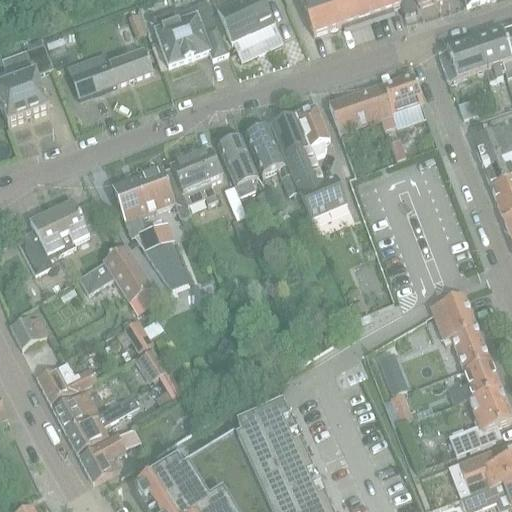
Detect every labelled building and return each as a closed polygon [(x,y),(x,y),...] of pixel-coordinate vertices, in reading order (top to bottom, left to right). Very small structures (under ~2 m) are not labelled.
[(210,0),(217,15),(232,48),(274,28),(261,0),(249,0),(240,4),(238,0),(234,0),(233,0),(210,0)] [(299,0),(313,39),(342,30),(331,0),(299,0)] [(348,0),(331,0),(342,30),(357,25),(348,0)] [(348,0),(357,25),(400,10),(396,0),(348,0)] [(396,0),(400,9),(401,9),(404,20),(417,16),(411,0),(415,0),(419,9),(445,0),(396,0)] [(463,0),(467,10),(496,0),(463,0)] [(229,59),(208,6),(181,16),(179,11),(158,18),(155,16),(151,18),(149,22),(150,26),(154,28),(156,34),(155,34),(168,71),(209,56),(212,64),(229,59)] [(511,36),(503,39),(511,64),(511,36)] [(506,81),(511,100),(511,64),(503,39),(502,37),(470,48),(480,77),(486,75),(490,86),(499,84),(506,81)] [(470,48),(438,59),(448,89),(461,84),(480,77),(470,48)] [(43,49),(0,64),(0,109),(8,130),(50,114),(37,80),(52,74),(43,49)] [(105,59),(68,72),(79,104),(153,77),(145,55),(109,68),(105,59)] [(412,80),(380,91),(391,120),(423,109),(412,80)] [(380,91),(328,110),(339,140),(354,183),(396,168),(384,134),(380,125),(391,122),(391,120),(380,91)] [(474,105),(459,110),(464,126),(479,121),(474,105)] [(295,119),(314,163),(324,159),(326,154),(323,148),(329,145),(314,111),(295,119)] [(295,119),(270,130),(288,174),(314,163),(295,119)] [(391,122),(380,125),(384,134),(395,130),(392,121),(391,122)] [(482,167),(511,155),(511,154),(511,136),(510,130),(473,144),(482,167)] [(289,202),(297,198),(285,171),(284,171),(267,131),(244,141),(261,181),(277,174),(289,202)] [(235,192),(257,182),(240,142),(218,152),(235,192)] [(171,174),(182,200),(200,193),(206,210),(217,207),(210,189),(221,184),(211,155),(170,170),(171,174)] [(491,191),(511,183),(511,158),(511,155),(482,167),(491,191)] [(314,163),(288,174),(310,225),(347,210),(335,182),(323,187),(314,163)] [(149,218),(174,208),(180,224),(190,221),(182,200),(171,174),(163,177),(162,174),(136,183),(142,199),(149,218)] [(142,199),(136,183),(112,192),(131,243),(134,242),(170,295),(192,286),(186,271),(182,272),(172,246),(173,245),(167,228),(149,235),(144,220),(149,218),(142,199)] [(511,183),(491,191),(503,222),(511,218),(511,183)] [(265,189),(255,194),(263,213),(273,208),(265,189)] [(73,247),(88,239),(89,240),(105,233),(101,223),(84,231),(72,206),(30,226),(33,234),(15,243),(33,279),(52,270),(49,264),(75,251),(73,247)] [(511,218),(503,222),(511,245),(511,218)] [(159,305),(125,252),(103,266),(104,267),(101,269),(111,285),(114,283),(138,319),(159,305)] [(88,299),(111,285),(101,269),(78,283),(88,299)] [(464,300),(431,313),(443,345),(450,342),(463,375),(488,365),(464,300)] [(355,318),(367,313),(363,304),(351,309),(355,318)] [(57,345),(64,341),(61,335),(54,338),(52,335),(47,338),(38,321),(33,324),(31,321),(9,332),(33,376),(65,358),(57,345)] [(330,342),(352,333),(348,325),(326,334),(330,342)] [(138,358),(151,350),(137,326),(124,335),(138,358)] [(308,358),(329,343),(324,336),(303,350),(308,358)] [(227,362),(234,349),(223,343),(216,356),(227,362)] [(167,375),(153,354),(135,366),(149,387),(167,375)] [(407,395),(392,360),(379,365),(393,400),(407,395)] [(463,375),(469,390),(448,398),(453,410),(468,404),(499,392),(488,365),(463,375)] [(36,383),(50,409),(97,384),(90,372),(71,382),(64,369),(36,383)] [(511,424),(499,392),(468,404),(479,431),(449,443),(456,460),(500,443),(495,432),(511,425),(511,424)] [(51,411),(65,436),(97,418),(101,416),(98,418),(85,393),(70,401),(51,411)] [(402,429),(414,425),(403,398),(391,402),(402,429)] [(97,418),(65,436),(76,457),(107,440),(101,430),(106,428),(138,411),(132,400),(101,416),(97,418)] [(178,467),(135,493),(146,511),(329,511),(283,407),(237,428),(239,433),(180,470),(178,467)] [(116,441),(103,448),(78,461),(92,488),(118,474),(112,463),(125,456),(125,455),(140,447),(132,433),(117,441),(116,441)] [(511,458),(494,466),(490,456),(456,469),(462,483),(453,487),(456,494),(465,491),(469,500),(502,488),(500,482),(511,477),(511,458)] [(502,488),(469,500),(459,504),(462,511),(488,511),(495,509),(496,511),(511,511),(511,477),(500,482),(502,488)]
